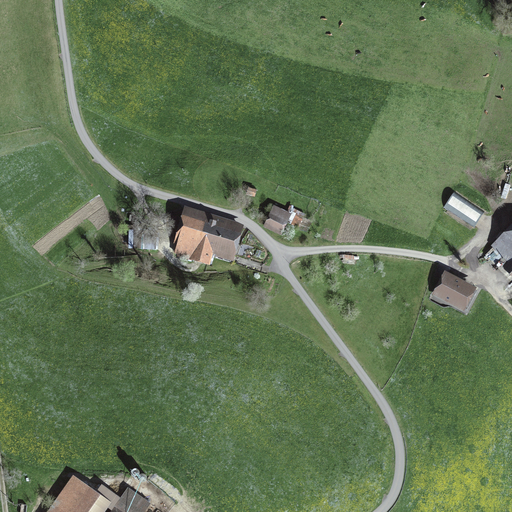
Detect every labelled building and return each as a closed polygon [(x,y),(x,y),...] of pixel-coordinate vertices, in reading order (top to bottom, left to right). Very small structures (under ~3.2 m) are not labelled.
[(451,195),(444,208),(476,224),(483,211),(451,195)] [(275,206),(266,223),(279,230),(284,220),(288,213),(275,206)] [(174,254),(177,255),(177,257),(205,265),(210,249),(228,254),(237,224),(186,210),(174,254)] [(284,220),(297,227),(301,220),(288,213),(284,220)] [(486,256),(511,281),(511,230),(495,249),(486,256)] [(432,295),(465,312),(478,287),(445,270),(432,295)] [(104,511),(108,508),(112,511),(121,498),(102,484),(97,492),(73,475),(47,511),(104,511)] [(112,511),(110,511),(145,511),(151,504),(128,488),(121,498),(112,511)] [(193,498),(187,508),(194,511),(200,502),(193,498)]
